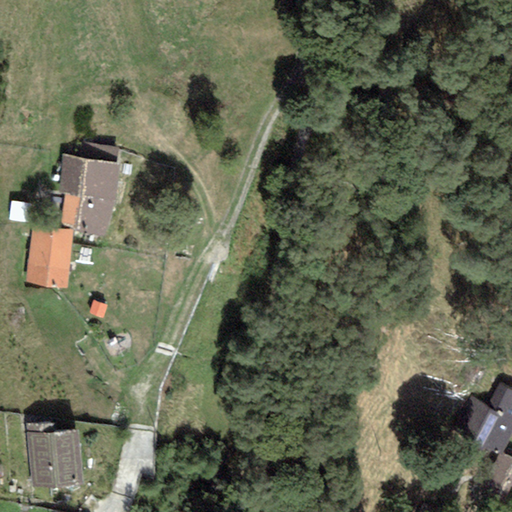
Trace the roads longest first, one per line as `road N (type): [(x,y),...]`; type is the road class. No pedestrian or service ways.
road 1 (track): [(269,511),(264,419),(282,178),(307,0)]
road 2 (track): [(294,80),(162,356),(138,425)]
